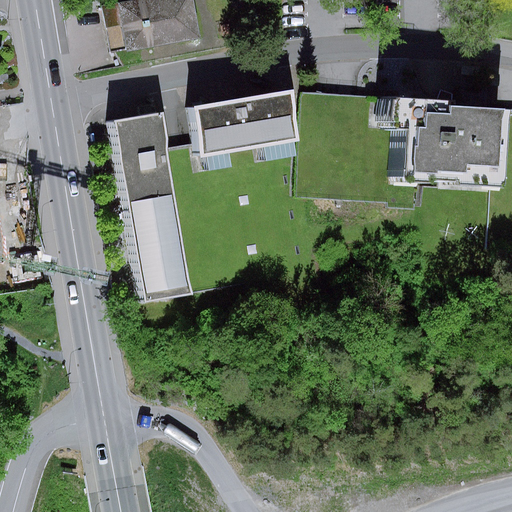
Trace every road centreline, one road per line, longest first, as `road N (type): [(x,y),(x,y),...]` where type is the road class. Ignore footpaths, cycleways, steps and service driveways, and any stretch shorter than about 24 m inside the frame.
road 1 (residential): [(54,101),(325,48),(470,44),(511,53)]
road 2 (primary): [(54,101),(103,411)]
road 3 (unclassified): [(252,511),(187,437),(156,421),(103,411)]
road 4 (unclassified): [(103,411),(67,421),(33,448),(14,511)]
